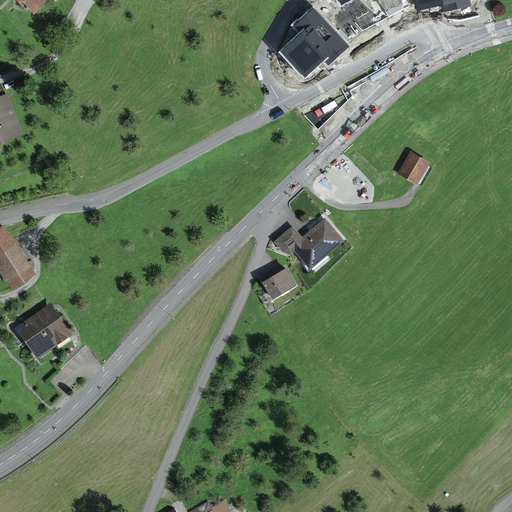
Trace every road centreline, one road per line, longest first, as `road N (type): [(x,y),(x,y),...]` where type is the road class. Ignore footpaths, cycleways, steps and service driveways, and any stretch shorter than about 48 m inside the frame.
road 1 (tertiary): [(265,207),(55,424),(0,464)]
road 2 (residential): [(265,207),(265,232),(242,294),(146,511)]
road 3 (unclassified): [(283,103),(128,183),(0,216)]
road 4 (tertiary): [(442,52),(399,80),(265,207)]
road 5 (residential): [(442,52),(432,32),(413,30),(283,103)]
